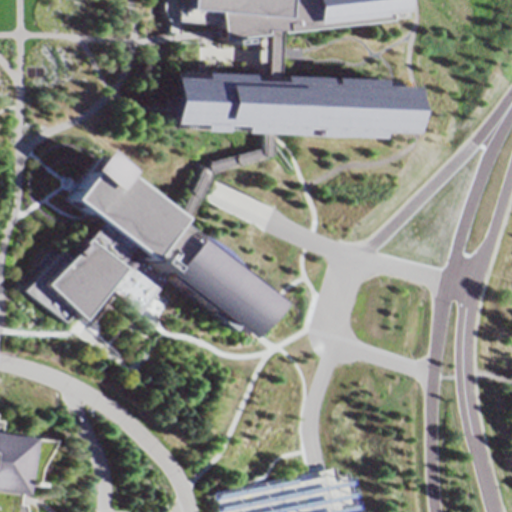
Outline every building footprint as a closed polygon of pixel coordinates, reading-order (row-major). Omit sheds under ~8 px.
[(0,0),(0,67),(30,68),(84,68),(126,68),(148,68),(148,0),(0,0)] [(163,116),(173,0),(392,0),(393,16),(267,30),(263,70),(381,84),(381,124),(305,134),(256,124),(247,122),(163,116)] [(13,279),(52,313),(107,359),(149,323),(134,312),(148,295),(160,279),(217,325),(245,287),(170,228),(78,154),(63,173),(69,177),(51,201),(79,226),(61,247),(45,235),(13,279)] [(0,511),(15,511),(15,505),(9,504),(11,496),(16,496),(18,482),(31,485),(33,468),(48,442),(0,434),(0,511)] [(205,511),(199,484),(313,463),(338,458),(349,511),(205,511)]
